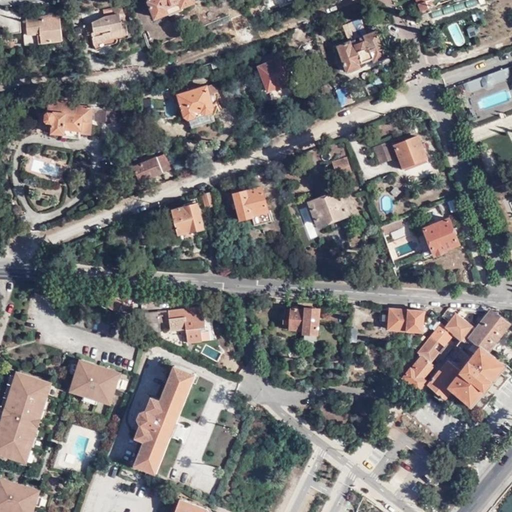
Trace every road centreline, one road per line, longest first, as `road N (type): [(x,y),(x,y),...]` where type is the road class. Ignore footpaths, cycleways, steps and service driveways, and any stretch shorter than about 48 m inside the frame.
road 1 (residential): [(4,263),(427,87)]
road 2 (residential): [(0,90),(32,79),(128,80),(357,0)]
road 3 (residential): [(235,281),(511,303)]
road 4 (residential): [(511,303),(427,87)]
road 5 (residential): [(4,263),(235,281)]
road 6 (residential): [(409,511),(257,392)]
road 7 (residential): [(406,398),(257,392)]
road 8 (unknown): [(45,247),(13,173),(28,127)]
